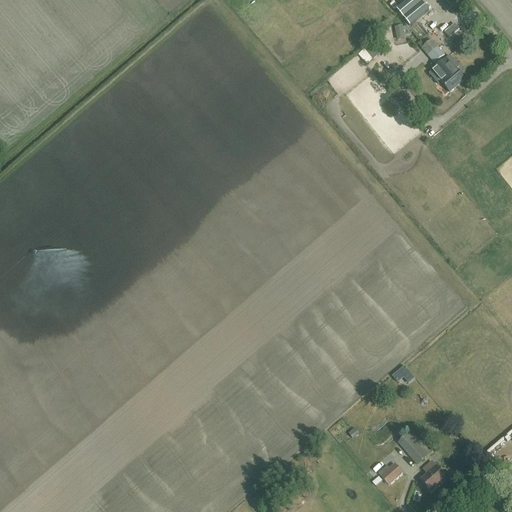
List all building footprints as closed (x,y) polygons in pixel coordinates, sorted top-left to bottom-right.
[(405,39),(403,26),(394,28),(396,40),(405,39)] [(433,32),(421,42),(418,44),(433,64),(445,55),(438,47),(442,44),(433,32)] [(368,65),(384,51),(374,39),(358,53),(368,65)] [(439,64),(457,86),(465,79),(456,69),(458,67),(449,56),(439,64)] [(457,86),(439,64),(429,73),(438,84),(441,82),(449,92),(457,86)] [(405,367),(393,377),(398,383),(404,378),(409,384),(415,379),(405,367)] [(352,439),(360,434),(355,428),(348,433),(352,439)] [(417,466),(430,454),(417,438),(413,441),(409,435),(399,444),(417,466)] [(431,492),(446,479),(436,468),(432,463),(424,470),(428,475),(421,480),(431,492)] [(389,485),(402,474),(395,465),(381,476),(389,485)]
